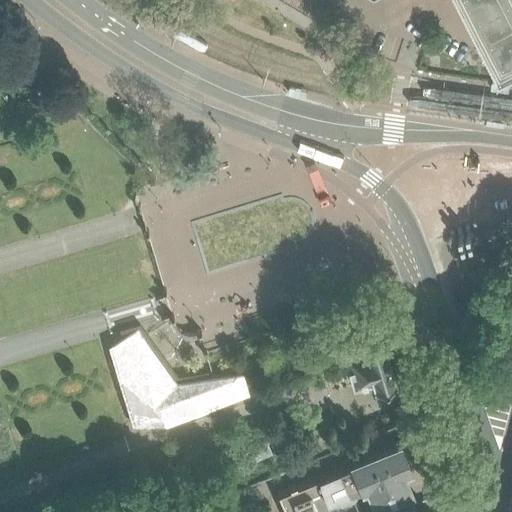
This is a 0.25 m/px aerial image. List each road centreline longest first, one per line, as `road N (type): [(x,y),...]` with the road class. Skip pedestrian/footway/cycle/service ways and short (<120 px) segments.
road 1 (tertiary): [(28,0),(190,105),(347,164),(383,189),(416,243),(501,484)]
road 2 (tertiary): [(511,142),(290,113),(155,55),(76,0)]
